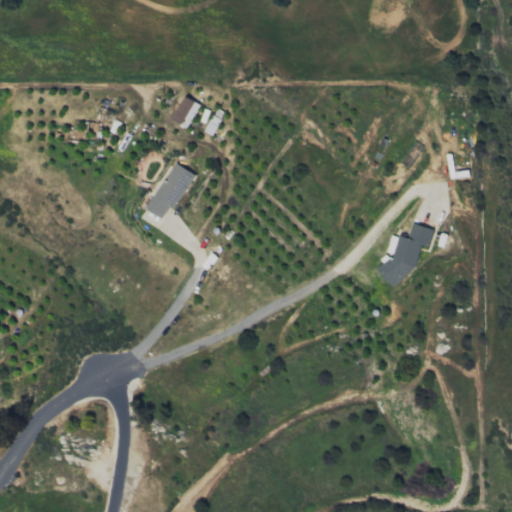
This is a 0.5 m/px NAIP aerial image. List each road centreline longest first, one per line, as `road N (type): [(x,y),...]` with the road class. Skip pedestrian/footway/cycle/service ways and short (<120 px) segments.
road 1 (residential): [(0,93),(144,92)]
road 2 (residential): [(105,371),(30,425),(0,465)]
